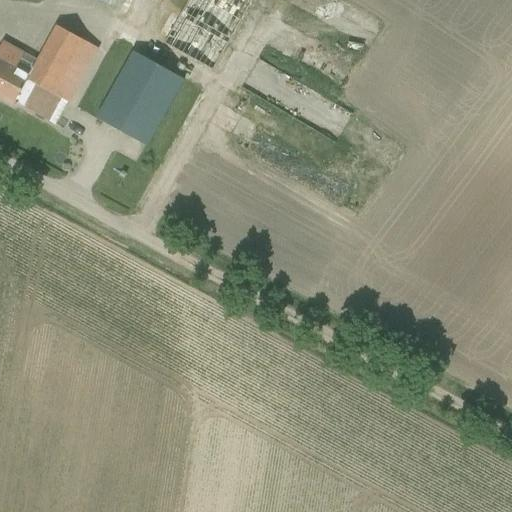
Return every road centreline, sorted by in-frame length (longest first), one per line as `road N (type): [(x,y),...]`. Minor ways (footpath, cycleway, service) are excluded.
road 1 (unclassified): [(269,304),(0,160)]
road 2 (track): [(511,433),(269,304)]
